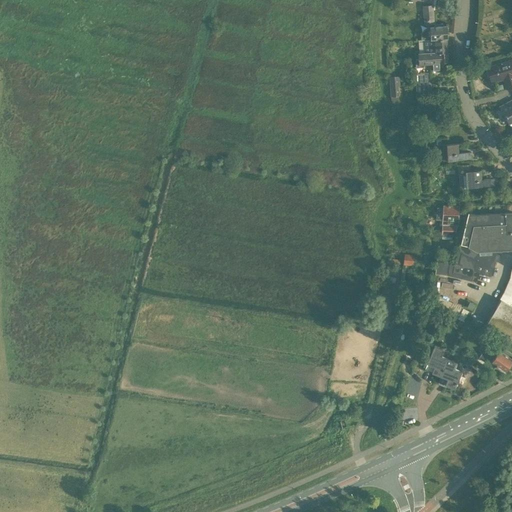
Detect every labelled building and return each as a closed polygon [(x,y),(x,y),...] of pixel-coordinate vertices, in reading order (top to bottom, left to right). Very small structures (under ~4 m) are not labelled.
[(421,33),(422,40),(428,40),(446,38),(446,39),(447,38),(447,26),(434,26),(434,23),(433,5),(423,6),(423,7),(420,7),(421,17),(424,17),(424,24),(427,24),(427,27),(421,33)] [(418,40),(419,53),(432,52),(432,53),(447,52),(446,39),(446,38),(428,40),(422,40),(418,40)] [(432,52),(419,53),(418,53),(418,59),(415,60),(416,67),(424,67),(424,64),(433,64),(433,63),(432,63),(432,53),(432,52)] [(447,52),(432,53),(432,63),(433,63),(433,64),(439,63),(439,62),(448,62),(447,52)] [(511,60),(487,67),(491,82),(503,78),(506,88),(511,86),(511,60)] [(416,83),(421,82),(428,82),(428,73),(420,73),(415,74),(416,83)] [(390,95),(391,95),(391,99),(397,99),(397,95),(397,87),(399,87),(398,76),(389,77),(390,95)] [(428,82),(421,82),(422,95),(432,94),(431,84),(428,84),(428,82)] [(511,100),(499,107),(508,123),(511,120),(511,100)] [(443,148),(444,160),(471,158),(471,152),(458,152),(457,143),(447,144),(447,138),(435,139),(436,148),(443,148)] [(458,175),(465,175),(466,187),(494,185),(493,179),(480,179),(480,170),(470,171),(470,165),(458,165),(458,175)] [(503,185),(500,185),(501,194),(510,192),(503,185)] [(449,206),(450,205),(448,205),(448,206),(443,205),(442,225),(442,234),(443,234),(442,239),(452,240),(452,235),(455,235),(456,226),(458,226),(459,206),(449,206)] [(449,263),(449,262),(436,260),(434,273),(447,275),(471,280),(473,270),(480,272),(490,276),(499,250),(511,249),(511,212),(476,215),(468,213),(462,237),(458,236),(456,243),(459,243),(454,264),(449,263)] [(442,258),(452,259),(453,251),(443,250),(442,258)] [(404,263),(413,264),(414,256),(405,255),(404,263)] [(399,286),(407,287),(410,265),(403,264),(399,286)] [(487,323),(511,337),(511,268),(510,278),(504,293),(501,299),(500,299),(487,323)] [(471,280),(476,282),(480,272),(473,270),(471,280)] [(432,306),(458,319),(466,323),(471,312),(463,308),(437,295),(432,306)] [(481,331),(486,334),(490,327),(485,324),(481,331)] [(462,346),(457,344),(454,349),(459,352),(462,346)] [(431,372),(441,376),(447,359),(439,355),(442,349),(434,346),(427,363),(434,366),(431,372)] [(491,362),(496,366),(497,365),(505,371),(509,366),(510,366),(511,362),(511,361),(511,360),(511,359),(499,350),(498,351),(494,348),(492,351),(485,347),(478,358),(487,364),(489,360),(491,362)] [(447,359),(441,376),(447,379),(445,385),(454,389),(462,372),(453,368),(455,362),(447,359)]
